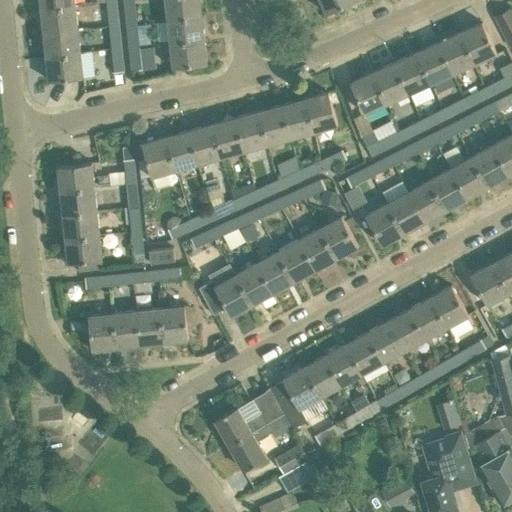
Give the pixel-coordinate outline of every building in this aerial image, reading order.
[(109,22),(119,21),(116,0),(106,0),(106,2),(109,22)] [(123,0),(126,23),(137,22),(134,0),(123,0)] [(198,15),(202,15),(199,0),(165,0),(168,19),(198,15)] [(321,0),(327,13),(356,0),(321,0)] [(44,32),(78,28),(75,4),(41,8),(44,32)] [(510,48),(511,46),(511,7),(511,6),(493,16),(510,48)] [(200,40),(204,39),(202,15),(198,15),(168,19),(171,43),(200,40)] [(119,21),(109,22),(111,47),(122,46),(119,21)] [(129,46),(139,45),(137,22),(126,23),(129,46)] [(461,32),(475,62),(497,52),(483,22),(461,32)] [(46,56),(80,53),(78,28),(44,32),(46,56)] [(453,72),(475,62),(461,32),(439,42),(453,72)] [(200,40),(171,43),(173,67),(207,63),(204,39),(200,40)] [(431,82),(453,72),(439,42),(417,52),(431,82)] [(139,45),(129,46),(132,71),(156,68),(154,46),(139,48),(139,45)] [(114,73),(125,72),(122,46),(111,47),(111,50),(114,73)] [(408,92),(431,82),(417,52),(394,62),(408,92)] [(80,53),(46,56),(49,80),(83,77),(80,53)] [(491,83),(496,93),(511,84),(511,61),(499,67),(504,77),(491,83)] [(386,102),(408,92),(394,62),(372,72),(386,102)] [(364,113),(386,102),(372,72),(350,82),(364,113)] [(472,105),(496,93),(491,83),(467,96),(472,105)] [(305,98),(314,131),(338,124),(329,92),(305,98)] [(511,92),(495,101),(500,111),(511,105),(511,92)] [(447,118),(472,105),(467,96),(442,108),(447,118)] [(291,137),(314,131),(305,98),(282,104),(291,137)] [(395,106),(404,123),(419,114),(410,98),(395,106)] [(479,122),(500,111),(495,101),(474,112),(479,122)] [(268,143),(291,137),(282,104),(259,111),(268,143)] [(422,131),(447,118),(442,108),(417,121),(422,131)] [(244,150),(268,143),(259,111),(235,117),(244,150)] [(458,133),(479,122),(474,112),(453,122),(458,133)] [(221,156),(244,150),(235,117),(212,123),(221,156)] [(397,143),(422,131),(417,121),(392,134),(397,143)] [(437,143),(458,133),(453,122),(432,133),(437,143)] [(198,162),(221,156),(212,123),(189,130),(198,162)] [(175,169),(198,162),(189,130),(166,136),(175,169)] [(397,143),(392,134),(378,141),(373,131),(362,137),(372,156),(397,143)] [(484,132),(466,142),(473,155),(472,156),(488,185),(509,174),(493,144),(492,145),(484,132)] [(416,154),(437,143),(432,133),(410,144),(416,154)] [(509,174),(511,172),(511,133),(493,144),(509,174)] [(151,175),(175,169),(166,136),(142,143),(151,175)] [(395,165),(416,154),(410,144),(389,154),(395,165)] [(320,160),(324,170),(347,159),(343,150),(320,160)] [(373,176),(395,165),(389,154),(368,165),(373,176)] [(467,197),(488,185),(472,156),(451,168),(467,197)] [(126,184),(137,182),(135,158),(123,159),(126,184)] [(303,179),(324,170),(320,160),(298,169),(303,179)] [(61,189),(94,186),(92,162),(58,165),(61,189)] [(352,187),(373,176),(368,165),(346,176),(352,187)] [(446,209),(467,197),(451,168),(430,179),(446,209)] [(281,189),(303,179),(298,169),(276,179),(281,189)] [(299,188),(304,198),(324,190),(325,189),(326,189),(321,178),(299,188)] [(259,199),(281,189),(276,179),(255,189),(259,199)] [(425,220),(446,209),(430,179),(408,191),(425,220)] [(128,207),(140,206),(137,182),(126,184),(128,207)] [(259,199),(255,189),(253,183),(231,189),(233,199),(238,209),(259,199)] [(63,214),(97,210),(94,186),(61,189),(63,214)] [(282,208),(304,198),(299,188),(277,198),(282,208)] [(335,206),(339,193),(326,189),(325,189),(324,190),(320,202),(335,206)] [(404,232),(425,220),(408,191),(387,203),(404,232)] [(287,217),(282,208),(277,198),(256,208),(260,218),(275,211),(279,220),(287,217)] [(216,219),(238,209),(233,199),(211,209),(216,219)] [(382,244),(404,232),(387,203),(366,214),(382,244)] [(131,231),(142,230),(140,206),(128,207),(131,231)] [(239,227),(260,218),(256,208),(234,218),(239,227)] [(194,228),(216,219),(211,209),(190,218),(194,228)] [(97,210),(63,214),(66,238),(99,234),(97,210)] [(184,221),(184,220),(183,219),(182,218),(181,217),(179,216),(178,215),(177,215),(175,215),(173,215),(172,216),(170,217),(169,218),(168,220),(167,221),(166,223),(166,224),(166,225),(166,226),(172,239),(194,228),(190,218),(184,221)] [(321,227),(337,257),(358,245),(342,215),(321,227)] [(217,237),(239,227),(234,218),(213,228),(217,237)] [(316,268),(337,257),(321,227),(299,239),(316,268)] [(187,251),(217,237),(213,228),(190,238),(191,238),(182,242),(187,251)] [(133,255),(145,254),(142,230),(131,231),(133,255)] [(99,234),(66,238),(68,262),(102,259),(99,234)] [(294,280),(316,268),(299,239),(278,250),(294,280)] [(241,256),(255,250),(250,240),(236,247),(241,256)] [(150,263),(175,260),(174,247),(149,250),(150,263)] [(273,292),(294,280),(278,250),(257,262),(273,292)] [(509,292),(511,290),(511,251),(493,262),(509,292)] [(252,303),(273,292),(257,262),(236,274),(252,303)] [(487,304),(509,292),(493,262),(471,274),(487,304)] [(156,269),(157,280),(182,278),(181,267),(156,269)] [(134,283),(157,280),(156,269),(133,272),(134,283)] [(110,285),(134,283),(133,272),(109,274),(110,285)] [(86,287),(110,285),(109,274),(85,277),(86,287)] [(231,315),(252,303),(236,274),(216,285),(213,279),(199,287),(214,314),(226,307),(231,315)] [(430,297),(447,326),(468,315),(479,334),(486,330),(475,310),(468,314),(452,285),(430,297)] [(426,338),(447,326),(430,297),(409,308),(426,338)] [(160,307),(164,341),(189,338),(188,329),(193,328),(198,318),(197,313),(192,307),(189,305),(185,305),(160,307)] [(140,343),(164,341),(160,307),(137,310),(140,343)] [(405,349),(426,338),(409,308),(388,320),(405,349)] [(116,346),(140,343),(137,310),(113,313),(116,346)] [(92,349),(116,346),(113,313),(88,315),(92,349)] [(383,361),(405,349),(388,320),(367,331),(383,361)] [(507,338),(511,335),(511,322),(502,328),(507,338)] [(362,372),(383,361),(367,331),(346,343),(362,372)] [(467,347),(472,357),(486,349),(486,348),(494,344),(489,335),(467,347)] [(341,384),(362,372),(346,343),(325,354),(341,384)] [(450,369),(472,357),(467,347),(445,360),(450,369)] [(320,396),(341,384),(325,354),(304,366),(320,396)] [(505,414),(511,411),(511,361),(511,359),(510,354),(491,359),(505,414)] [(429,382),(450,369),(445,360),(423,372),(429,382)] [(304,366),(283,378),(283,379),(268,387),(268,388),(283,414),(291,428),(293,427),(308,419),(302,406),(320,396),(304,366)] [(407,394),(429,382),(423,372),(402,384),(407,394)] [(386,407),(407,394),(402,384),(380,397),(386,407)] [(230,445),(283,414),(268,388),(264,391),(266,394),(253,401),(261,415),(247,423),(238,407),(215,420),(230,445)] [(364,419),(386,407),(380,397),(358,409),(364,419)] [(448,401),(453,426),(464,424),(460,399),(448,401)] [(343,432),(364,419),(358,409),(337,422),(343,432)] [(291,428),(283,414),(230,445),(243,469),(266,456),(257,439),(271,431),(275,437),(287,430),(291,428)] [(498,463),(511,487),(511,450),(504,436),(508,433),(497,415),(483,422),(493,439),(490,441),(501,461),(498,463)] [(345,436),(343,432),(337,422),(315,434),(322,449),(345,436)] [(511,487),(498,463),(501,461),(490,441),(493,439),(483,422),(464,433),(469,447),(475,444),(476,445),(485,462),(479,465),(501,503),(504,501),(508,503),(511,500),(511,487)] [(433,511),(442,511),(457,508),(450,485),(474,478),(459,433),(446,437),(447,439),(425,445),(427,451),(435,477),(424,481),(433,511)] [(283,472),(308,458),(300,443),(275,457),(283,472)] [(334,511),(350,511),(344,501),(332,509),(334,511)] [(281,511),(278,503),(261,509),(262,511),(281,511)]
